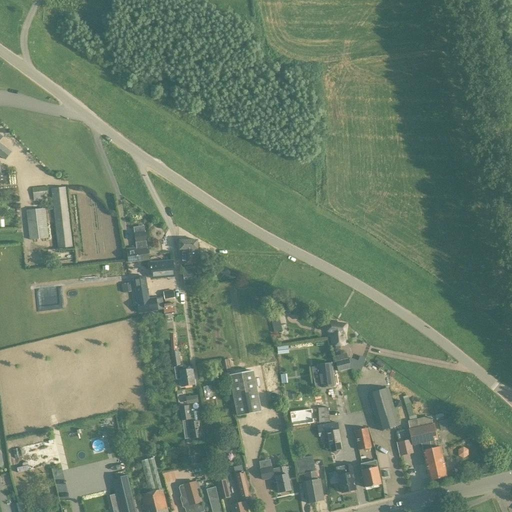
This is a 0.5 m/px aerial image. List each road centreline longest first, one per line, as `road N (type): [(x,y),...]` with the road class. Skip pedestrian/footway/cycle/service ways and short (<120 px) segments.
road 1 (unclassified): [(511,398),(379,297),(229,215),(0,51)]
road 2 (unclassified): [(511,231),(461,0)]
road 3 (tertiary): [(367,511),(511,478)]
